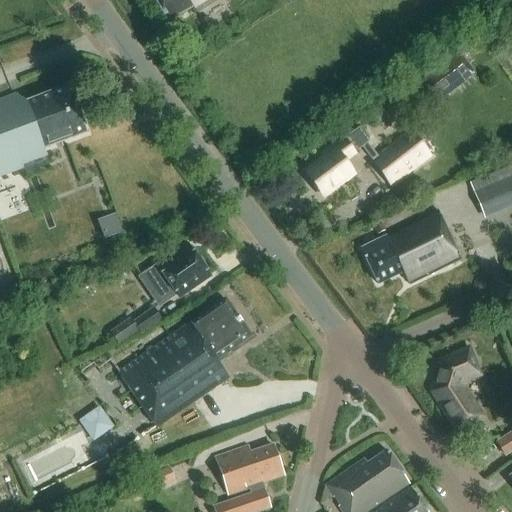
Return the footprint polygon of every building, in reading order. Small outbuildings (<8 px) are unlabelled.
[(154,0),(168,23),(191,9),(195,15),(219,0),(154,0)] [(206,18),(200,21),(205,30),(211,26),(206,18)] [(456,51),(408,87),(426,112),(475,75),(456,51)] [(385,55),(368,67),(376,78),(393,66),(385,55)] [(0,177),(36,164),(35,161),(47,157),(44,150),(87,133),(70,87),(27,103),(15,96),(0,101),(0,177)] [(372,161),(370,162),(391,189),(418,169),(416,167),(431,156),(429,154),(436,148),(418,125),(377,157),(372,161)] [(325,160),(306,174),(323,197),(352,175),(347,168),(352,165),(348,160),(354,155),(354,154),(362,148),(372,161),(377,157),(367,144),(369,143),(369,138),(363,131),(358,130),(344,141),(343,140),(322,156),(325,160)] [(511,166),(470,183),(484,219),(511,207),(511,166)] [(436,215),(361,250),(377,284),(402,272),(407,283),(457,260),(436,215)] [(381,224),(374,228),(377,235),(385,231),(381,224)] [(177,295),(179,299),(210,277),(189,249),(163,267),(159,263),(137,279),(158,308),(177,295)] [(89,287),(87,280),(78,283),(81,290),(89,287)] [(225,300),(118,373),(156,429),(228,379),(216,362),(251,338),(225,300)] [(152,309),(134,323),(130,319),(113,332),(121,344),(139,330),(142,334),(161,320),(152,309)] [(436,385),(434,390),(433,391),(459,430),(479,417),(461,387),(463,381),(477,374),(468,352),(441,363),(442,364),(443,364),(441,369),(438,371),(436,374),(435,378),(435,381),(436,385)] [(92,440),(115,425),(101,404),(78,419),(92,440)] [(511,431),(495,442),(505,457),(511,452),(511,431)] [(253,496),(214,510),(214,511),(265,511),(271,510),(264,493),(262,493),(260,486),(284,478),(273,446),(248,455),(246,449),(216,459),(229,497),(250,489),(253,496)] [(364,461),(325,487),(341,511),(368,511),(409,485),(387,452),(367,465),(364,461)] [(170,464),(147,474),(152,486),(176,475),(170,464)] [(377,511),(426,511),(411,489),(377,511)]
